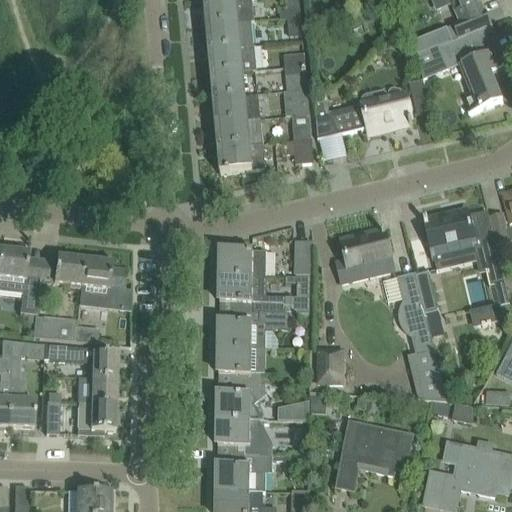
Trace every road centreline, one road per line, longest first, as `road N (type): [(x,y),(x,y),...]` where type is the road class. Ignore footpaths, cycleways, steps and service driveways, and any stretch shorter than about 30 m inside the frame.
road 1 (residential): [(171,221),(216,228),(511,152)]
road 2 (residential): [(141,470),(149,354),(171,305),(171,221)]
road 3 (residential): [(171,221),(162,0)]
road 4 (residential): [(171,221),(0,205)]
road 5 (residential): [(0,468),(141,470)]
